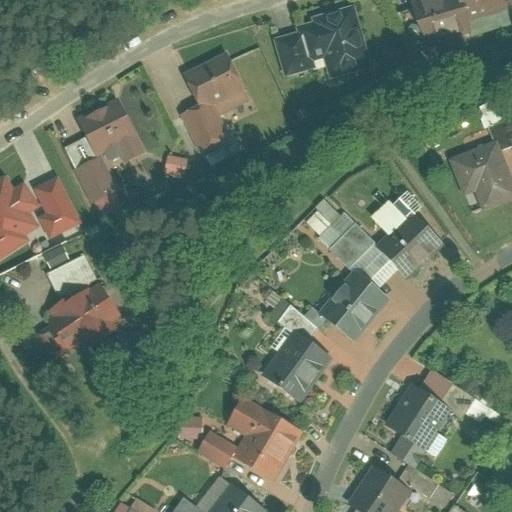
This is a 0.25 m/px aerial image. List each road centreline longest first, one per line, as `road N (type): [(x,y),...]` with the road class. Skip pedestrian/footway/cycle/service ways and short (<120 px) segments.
road 1 (residential): [(309,511),(402,343),(452,295),(511,255)]
road 2 (residential): [(286,0),(161,44),(0,141)]
road 3 (track): [(88,468),(0,343)]
